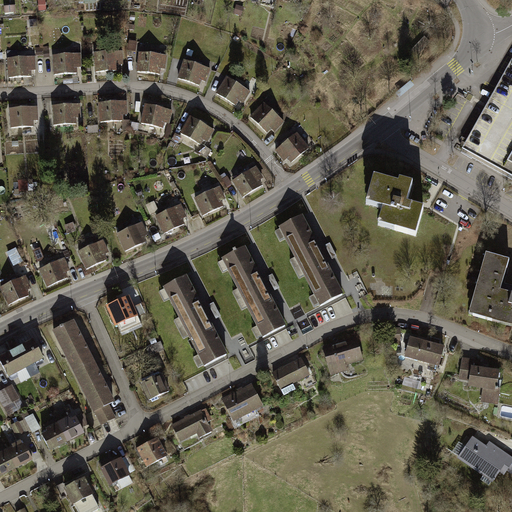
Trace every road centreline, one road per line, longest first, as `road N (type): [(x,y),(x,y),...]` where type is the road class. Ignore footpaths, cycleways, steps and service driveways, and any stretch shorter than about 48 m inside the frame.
road 1 (residential): [(511,352),(435,318),(386,315),(144,428)]
road 2 (residential): [(0,95),(167,90),(233,121),(291,189)]
road 3 (tertiary): [(291,189),(83,291)]
road 4 (residential): [(144,428),(0,502)]
road 5 (residential): [(377,129),(511,211)]
road 6 (residential): [(83,291),(144,428)]
road 7 (tertiary): [(484,41),(377,129)]
